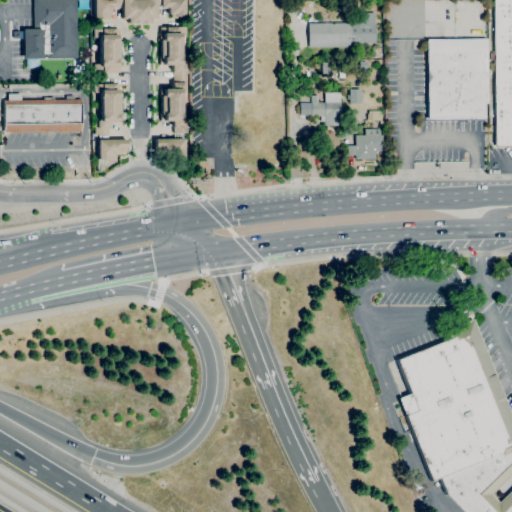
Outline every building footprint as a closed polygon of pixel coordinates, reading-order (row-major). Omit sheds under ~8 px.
[(38,68),(33,68),(26,68),(26,59),(23,59),(22,29),(33,29),(32,0),(76,0),(77,35),(77,58),(72,58),(46,58),(46,56),(42,56),(42,59),(38,59),(38,68)] [(150,23),(127,23),(127,18),(121,18),(121,5),(117,5),(117,8),(110,8),(110,15),(107,15),(107,19),(102,19),(102,17),(93,17),(93,0),(184,0),(184,16),(176,16),(176,18),(171,18),(171,15),(167,15),(167,8),(160,8),(160,5),(156,5),(156,18),(150,18),(150,23)] [(511,147),(494,147),(492,0),(511,0),(511,147)] [(352,47),(307,47),(307,23),(356,22),(356,13),(373,12),(374,23),(375,31),(376,31),(376,36),(375,36),(375,43),(370,43),(370,44),(368,44),(368,43),(352,43),(352,47)] [(186,133),(173,133),(173,128),(172,128),(172,121),(163,121),(163,118),(161,118),(160,86),(164,86),(164,89),(171,89),(171,82),(172,82),(172,72),(171,72),(171,65),(162,65),(162,63),(160,63),(160,27),(185,27),(185,36),(179,36),(180,62),(185,62),(186,92),(180,92),(180,116),(186,116),(186,133)] [(119,73),(93,73),(93,64),(99,64),(99,37),(93,37),(93,29),(101,29),(101,28),(113,28),(113,29),(118,29),(118,34),(119,34),(119,43),(119,58),(120,58),(120,67),(119,67),(119,73)] [(484,119),(426,119),(425,39),(486,38),(487,103),(484,103),(484,119)] [(332,76),(321,76),(321,62),(331,62),(331,60),(337,60),(337,70),(331,70),(332,76)] [(366,69),(358,69),(358,61),(366,61),(366,69)] [(108,134),(94,134),(94,119),(99,119),(99,92),(94,92),(94,84),(101,84),(101,83),(114,83),(114,84),(119,83),(119,89),(120,89),(120,98),(119,98),(119,113),(120,113),(120,121),(117,121),(117,122),(108,122),(108,129),(108,134)] [(360,103),(348,103),(348,99),(346,99),(346,95),(348,95),(348,89),(360,89),(360,103)] [(340,125),(323,126),(323,121),(319,121),(319,116),(310,117),(310,116),(299,116),(298,103),(310,102),(310,95),(317,95),(317,102),(324,102),(324,92),(339,92),(340,125)] [(81,132),(3,133),(3,100),(7,100),(7,94),(20,93),(20,100),(43,99),(43,97),(50,97),(50,99),(81,99),(81,132)] [(381,120),(366,121),(367,114),(368,114),(368,111),(381,111),(381,120)] [(354,159),(354,155),(346,156),(346,145),(354,145),(354,135),(364,135),(364,129),(379,129),(379,135),(382,135),(382,151),(374,151),(374,159),(354,159)] [(105,160),(105,159),(98,159),(97,140),(126,139),(126,152),(125,152),(125,154),(121,154),(121,152),(121,155),(114,155),(114,160),(105,160)] [(166,159),(166,155),(160,155),(159,152),(156,152),(156,151),(154,151),(154,139),(183,139),(183,158),(166,159)] [(461,511),(445,495),(438,478),(430,481),(397,398),(409,394),(396,359),(453,337),(449,328),(472,319),(511,420),(511,473),(490,495),(491,496),(491,495),(497,501),(496,501),(497,502),(511,487),(511,511),(461,511)]
